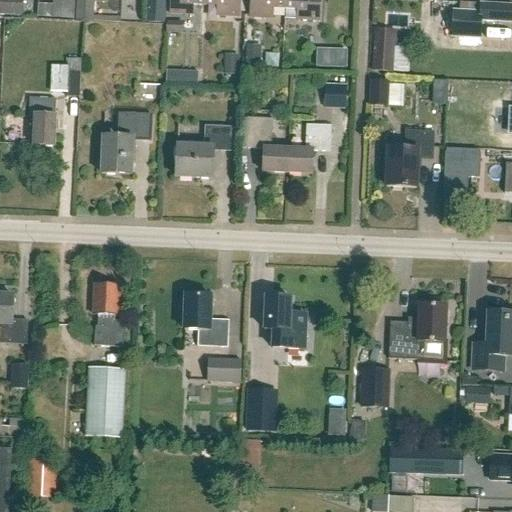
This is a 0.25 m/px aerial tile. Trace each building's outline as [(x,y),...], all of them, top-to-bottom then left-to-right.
[(0,0),(0,16),(13,17),(13,0),(0,0)] [(77,0),(76,22),(92,23),(93,0),(77,0)] [(163,0),(147,0),(146,23),(163,24),(163,0)] [(205,6),(205,0),(169,0),(169,14),(193,15),(194,6),(205,6)] [(205,0),(205,6),(216,7),(216,16),(240,18),(240,0),(205,0)] [(285,10),(285,0),(249,0),(249,18),(273,19),(273,10),(285,10)] [(285,0),(285,10),(296,11),(296,20),(320,21),(320,0),(285,0)] [(54,2),(53,18),(74,19),(74,3),(54,2)] [(37,17),(52,18),(52,6),(38,5),(37,17)] [(458,13),(479,15),(479,6),(459,5),(458,13)] [(452,13),(450,38),(478,40),(479,22),(501,23),(511,23),(511,7),(501,7),(479,6),(479,15),(458,13),(452,13)] [(183,24),(165,23),(165,33),(182,34),(183,24)] [(375,31),(372,72),(392,73),(395,33),(375,31)] [(261,50),(248,49),(247,65),(261,65),(261,50)] [(329,50),(329,68),(346,68),(347,50),(329,50)] [(226,59),(226,74),(239,75),(239,60),(226,59)] [(79,98),(81,61),(68,60),(66,98),(79,98)] [(48,65),(48,90),(63,90),(63,65),(48,65)] [(165,71),(165,84),(183,85),(184,72),(165,71)] [(387,107),(388,83),(371,82),(370,106),(387,107)] [(345,110),(346,86),(325,85),(324,109),(345,110)] [(55,148),(56,118),(54,118),(55,101),(30,100),(29,117),(34,117),(32,146),(55,148)] [(151,142),(153,116),(118,115),(117,137),(103,137),(101,175),(132,176),(133,141),(151,142)] [(287,174),(288,150),(272,150),(273,120),(248,119),(247,150),(263,151),(262,174),(287,174)] [(288,150),(287,174),(312,175),(313,152),(331,153),(332,127),(306,126),(305,151),(288,150)] [(232,153),(233,128),(205,127),(204,147),(178,146),(176,178),(213,180),(214,152),(232,153)] [(433,160),(434,134),(408,132),(407,150),(388,149),(386,188),(417,190),(418,159),(433,160)] [(445,153),(443,177),(479,179),(480,155),(445,153)] [(117,319),(119,290),(95,289),(93,318),(98,319),(97,331),(96,331),(95,347),(123,349),(125,323),(114,322),(114,319),(117,319)] [(285,299),(285,298),(282,295),(273,294),(270,297),(270,299),(265,298),(264,331),(272,331),(272,349),(304,351),(306,316),(290,315),(291,300),(285,299)] [(0,344),(27,346),(28,321),(12,321),(13,297),(0,296),(0,325),(0,326),(0,327),(0,344)] [(228,349),(229,322),(210,321),(211,297),(186,296),(185,330),(198,331),(198,348),(228,349)] [(446,307),(419,306),(419,319),(408,319),(407,327),(390,326),(388,360),(423,362),(424,343),(444,344),(446,307)] [(511,358),(511,319),(508,319),(508,315),(489,314),(487,347),(474,346),(473,371),(502,373),(503,358),(511,358)] [(424,343),(423,362),(443,363),(444,344),(424,343)] [(265,390),(265,354),(250,354),(250,390),(265,390)] [(240,384),(241,361),(207,360),(206,383),(240,384)] [(10,390),(27,390),(28,368),(11,367),(10,390)] [(121,441),(125,372),(89,369),(84,438),(121,441)] [(388,409),(390,371),(361,370),(359,408),(388,409)] [(468,375),(463,375),(462,387),(478,387),(478,380),(468,379),(468,375)] [(489,402),(490,391),(465,390),(465,401),(489,402)] [(275,433),(276,409),(248,408),(247,432),(275,433)] [(3,419),(2,438),(24,439),(25,420),(3,419)] [(363,444),(364,422),(351,422),(350,443),(363,444)] [(8,511),(11,451),(0,450),(0,511),(8,511)] [(389,474),(460,476),(460,452),(390,450),(389,474)] [(54,499),(57,458),(30,457),(27,498),(20,498),(19,511),(45,511),(46,498),(54,499)] [(490,472),(490,481),(511,482),(511,458),(491,457),(490,472)] [(406,495),(406,476),(391,476),(391,494),(406,495)] [(373,511),(388,511),(389,498),(374,497),(373,511)]
